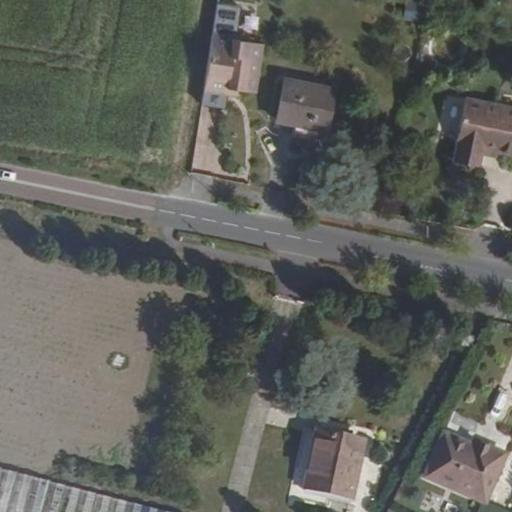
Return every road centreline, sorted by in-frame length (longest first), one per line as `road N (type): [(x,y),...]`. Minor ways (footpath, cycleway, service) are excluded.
road 1 (tertiary): [(511,281),(0,177)]
road 2 (track): [(232,511),(299,238)]
